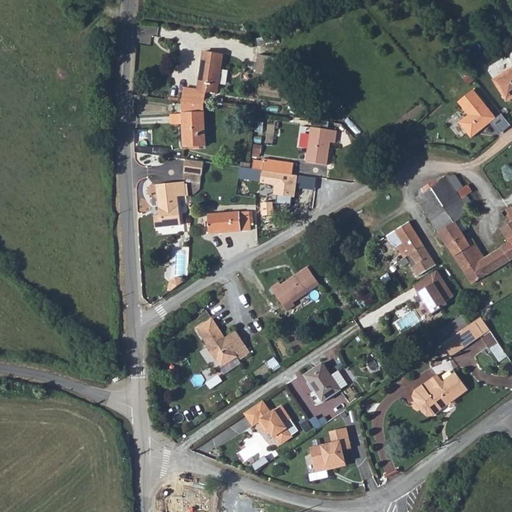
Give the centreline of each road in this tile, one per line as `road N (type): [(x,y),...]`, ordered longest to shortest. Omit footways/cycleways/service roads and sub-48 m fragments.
road 1 (residential): [(131,322),(406,167),(438,163),(463,171),(490,206),(485,230)]
road 2 (unclassified): [(126,0),(131,322)]
road 3 (unclassified): [(380,499),(307,502),(176,458),(140,454)]
road 4 (unclassified): [(511,403),(380,499)]
road 5 (unclassified): [(138,408),(0,369)]
